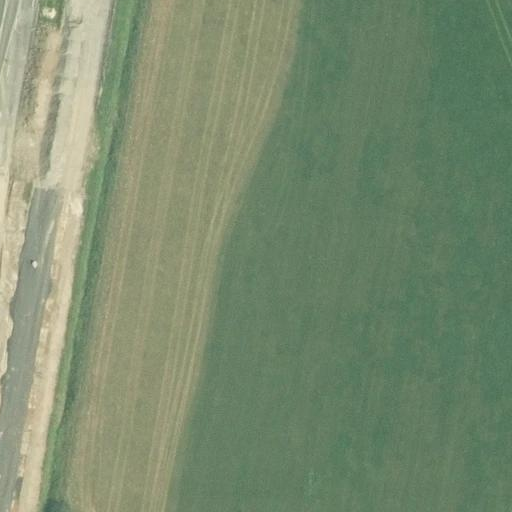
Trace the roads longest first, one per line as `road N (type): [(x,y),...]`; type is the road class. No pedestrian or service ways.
road 1 (primary): [(1,511),(84,0)]
road 2 (primary): [(26,0),(0,174)]
